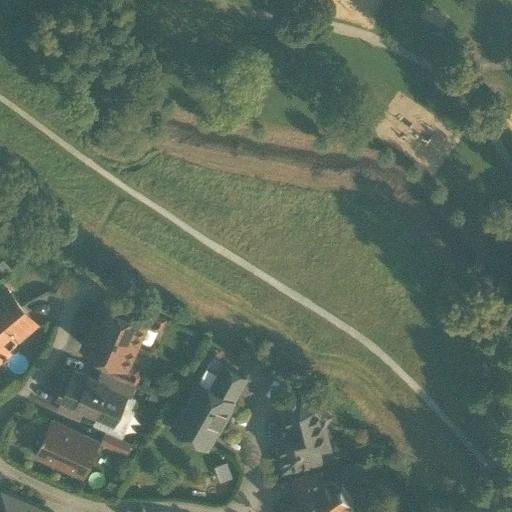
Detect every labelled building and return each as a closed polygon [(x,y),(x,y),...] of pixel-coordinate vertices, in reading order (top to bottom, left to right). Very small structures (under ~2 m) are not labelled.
[(0,359),(10,351),(7,347),(36,323),(20,304),(7,288),(0,294),(0,359)] [(146,324),(155,328),(161,326),(164,318),(131,303),(126,314),(146,323),(146,324)] [(97,314),(92,325),(137,345),(146,324),(146,323),(126,314),(104,304),(99,315),(97,314)] [(127,366),(137,345),(92,325),(88,336),(89,337),(84,348),(107,358),(127,367),(127,366)] [(107,358),(102,369),(135,384),(139,376),(136,370),(127,366),(127,367),(107,358)] [(210,387),(233,400),(247,377),(224,364),(210,387)] [(130,395),(135,384),(102,369),(97,380),(126,393),(130,395)] [(84,410),(104,419),(117,414),(126,393),(97,380),(75,370),(68,385),(66,384),(61,386),(59,391),(61,396),(63,397),(61,400),(84,410)] [(206,446),(207,446),(218,427),(220,428),(230,410),(229,409),(233,400),(210,387),(199,381),(172,427),(173,427),(176,422),(208,441),(206,446)] [(282,462),(287,465),(301,461),(306,464),(316,462),(319,457),(316,445),(328,442),(322,421),(328,413),(302,396),(282,401),(281,402),(287,426),(280,428),(278,432),(281,446),(279,450),(282,462)] [(57,410),(79,420),(84,410),(61,400),(57,410)] [(37,456),(82,476),(98,442),(52,421),(37,456)] [(176,422),(173,427),(206,446),(208,441),(176,422)] [(101,443),(127,454),(131,443),(106,432),(101,443)] [(298,495),(301,500),(324,483),(321,471),(293,478),(298,495)] [(342,511),(354,504),(341,486),(333,492),(325,482),(324,483),(301,500),(299,500),(290,507),(294,511),(342,511)] [(45,511),(2,493),(0,496),(0,511),(45,511)]
